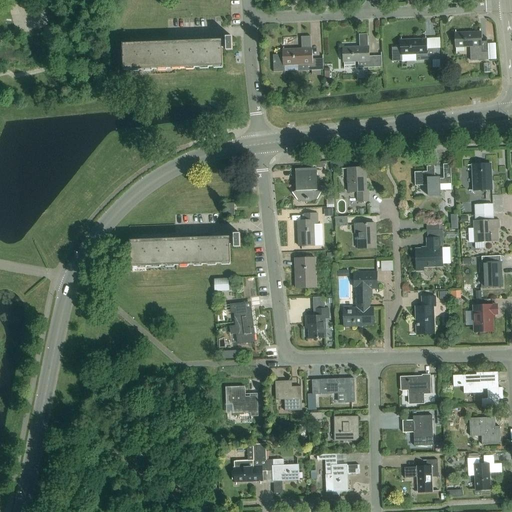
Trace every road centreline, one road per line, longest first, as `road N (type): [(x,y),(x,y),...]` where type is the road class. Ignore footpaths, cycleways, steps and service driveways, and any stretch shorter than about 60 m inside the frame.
road 1 (tertiary): [(21,511),(66,289),(80,255),(157,176),(208,152),(262,144)]
road 2 (unclassified): [(262,144),(286,361),(372,358)]
road 3 (tertiary): [(262,144),(430,124)]
road 4 (residential): [(390,357),(395,207),(383,207)]
road 5 (residential): [(375,500),(372,358)]
road 6 (residential): [(262,144),(249,19)]
road 7 (residential): [(249,19),(373,13)]
road 8 (unclassified): [(390,357),(511,355)]
